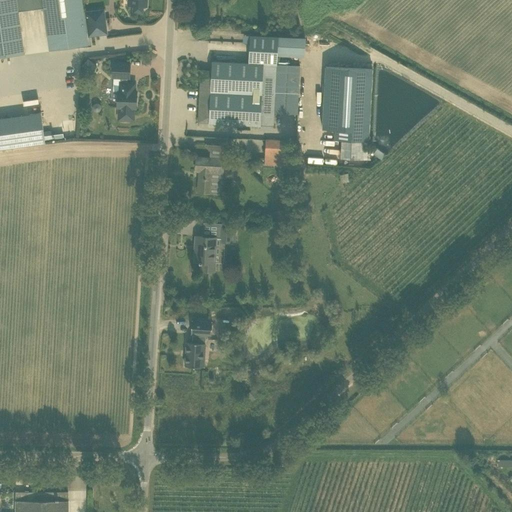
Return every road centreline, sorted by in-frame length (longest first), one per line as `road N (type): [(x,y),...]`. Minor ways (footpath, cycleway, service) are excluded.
road 1 (unclassified): [(145,456),(171,0)]
road 2 (unclassified): [(145,456),(250,457),(275,447),(511,227)]
road 3 (unclassified): [(0,456),(145,456)]
